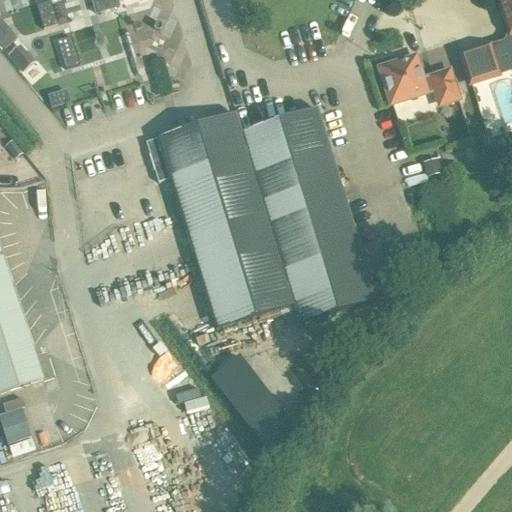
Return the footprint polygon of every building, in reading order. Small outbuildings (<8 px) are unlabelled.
[(489,49),(463,58),(471,84),(498,76),(498,75),(511,70),(511,0),(505,0),(499,2),(510,35),(507,45),(490,50),(489,49)] [(423,83),(415,60),(381,71),(392,105),(426,94),(426,93),(436,90),(441,106),(458,100),(449,74),(432,79),(433,80),(423,83)] [(294,308),(293,308),(299,327),(377,303),(318,111),(242,135),(294,308)] [(293,308),(294,308),(242,135),(237,116),(159,140),(217,332),(293,308)] [(171,180),(159,140),(146,144),(158,184),(171,180)] [(16,160),(22,155),(14,145),(8,150),(16,160)] [(428,179),(443,175),(439,161),(424,165),(428,179)] [(0,395),(42,381),(0,251),(0,395)]
